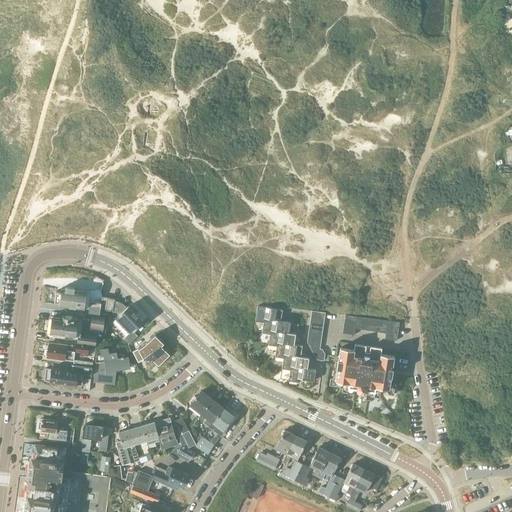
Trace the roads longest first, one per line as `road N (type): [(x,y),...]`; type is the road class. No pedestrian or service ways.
road 1 (secondary): [(11,396),(29,270),(51,254),(105,262),(204,352)]
road 2 (track): [(409,293),(407,202),(447,83),(456,0)]
road 3 (residential): [(11,396),(136,405),(168,389),(204,352)]
road 4 (secondary): [(423,473),(278,398)]
road 5 (residential): [(197,511),(278,398)]
road 6 (track): [(409,293),(511,218)]
